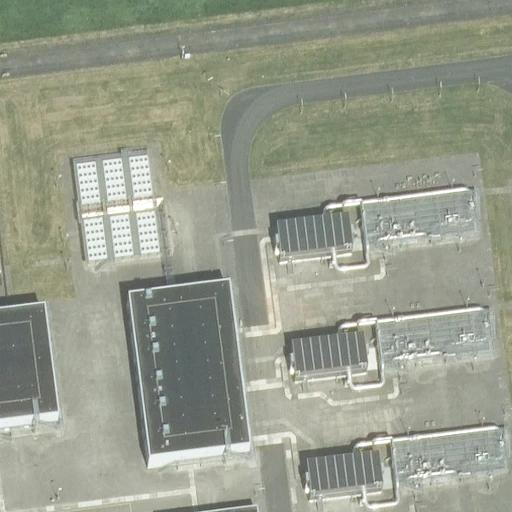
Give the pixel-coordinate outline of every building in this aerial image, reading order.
[(149,159),(72,169),(84,270),(161,261),(149,159)] [(473,198),(359,212),(365,254),(478,239),(473,198)] [(348,224),(275,233),(279,265),(352,257),(348,224)] [(227,293),(126,306),(147,470),(248,457),(227,293)] [(487,317),(374,331),(380,373),(492,359),(487,317)] [(42,318),(0,323),(0,433),(56,426),(42,318)] [(362,342),(289,351),(293,384),(366,375),(362,342)] [(501,436),(389,450),(394,491),(506,478),(501,436)] [(377,461),(304,470),(308,503),(381,495),(377,461)] [(257,511),(257,497),(156,510),(156,511),(257,511)]
